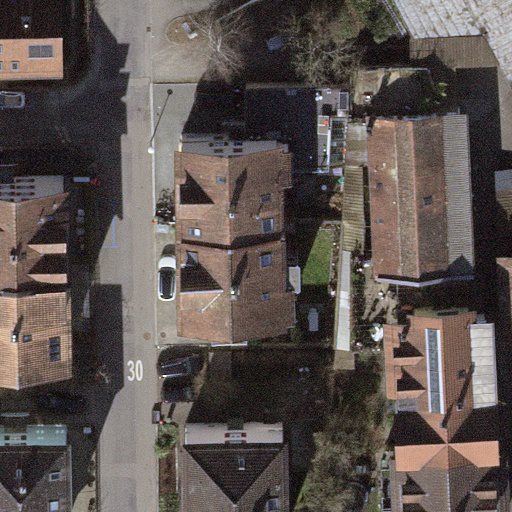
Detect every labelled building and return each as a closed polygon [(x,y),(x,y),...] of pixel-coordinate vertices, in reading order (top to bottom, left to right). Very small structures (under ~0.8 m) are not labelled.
[(68,0),(0,0),(0,66),(70,66),(68,0)] [(511,0),(398,0),(416,29),(488,26),(511,74),(511,0)] [(354,66),(353,83),(349,163),(344,268),(467,264),(457,105),(428,107),(424,63),(354,66)] [(250,134),(184,136),(184,220),(279,218),(278,163),(349,163),(353,83),(248,80),(250,134)] [(82,180),(0,181),(0,269),(84,268),(82,180)] [(184,220),(186,307),(292,306),(291,274),(280,275),(279,218),(184,220)] [(400,338),(406,450),(494,446),(486,309),(469,310),(467,264),(344,268),(339,339),(400,338)] [(84,268),(0,269),(0,356),(85,355),(84,268)] [(239,354),(212,354),(213,404),(239,404),(239,354)] [(69,511),(68,427),(0,427),(0,511),(69,511)] [(189,511),(300,511),(299,427),(189,428),(189,511)] [(494,446),(406,450),(409,511),(496,511),(496,504),(506,503),(505,470),(494,471),(494,446)]
